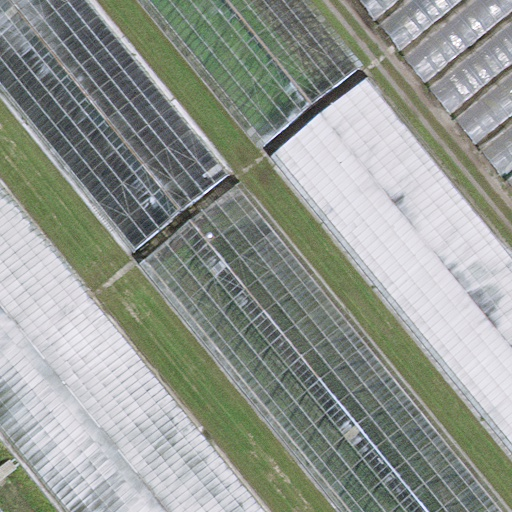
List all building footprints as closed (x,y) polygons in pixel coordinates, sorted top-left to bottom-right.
[(0,0),(0,84),(41,136),(89,97),(53,51),(76,32),(57,9),(66,2),(64,0),(0,0)] [(359,76),(302,0),(146,0),(257,151),(359,76)] [(511,0),(380,0),(511,182),(511,0)] [(511,247),(376,77),(279,153),(511,445),(511,247)] [(0,162),(0,430),(63,511),(231,511),(219,496),(244,476),(0,162)] [(157,260),(349,511),(503,511),(281,222),(234,258),(207,222),(157,260)]
